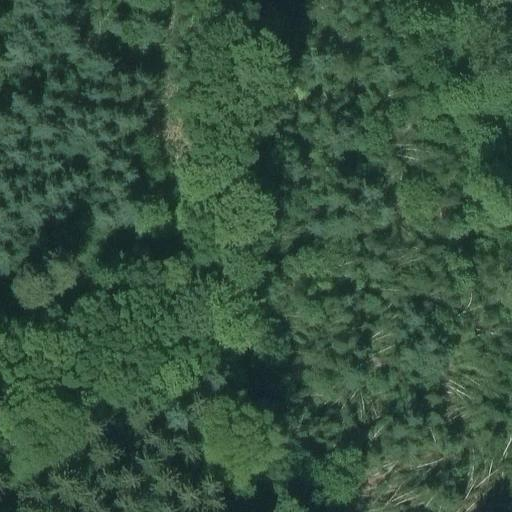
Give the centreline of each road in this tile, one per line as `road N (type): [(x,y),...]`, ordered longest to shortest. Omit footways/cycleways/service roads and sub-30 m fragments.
road 1 (track): [(203,385),(230,0)]
road 2 (track): [(219,511),(203,385)]
